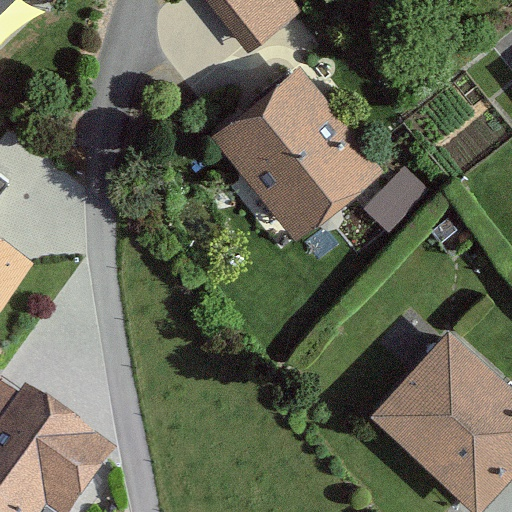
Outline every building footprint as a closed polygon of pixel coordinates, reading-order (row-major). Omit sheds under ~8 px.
[(0,0),(0,11),(10,0),(0,0)] [(206,0),(247,49),(294,10),(286,0),(206,0)] [(380,167),(291,66),(209,137),(299,239),(380,167)] [(408,162),(368,198),(387,219),(427,183),(408,162)] [(0,301),(29,263),(0,241),(0,301)] [(511,476),(511,389),(447,332),(373,414),(481,511),(511,476)] [(0,430),(0,511),(42,511),(45,508),(50,511),(73,511),(110,459),(22,399),(0,430)]
